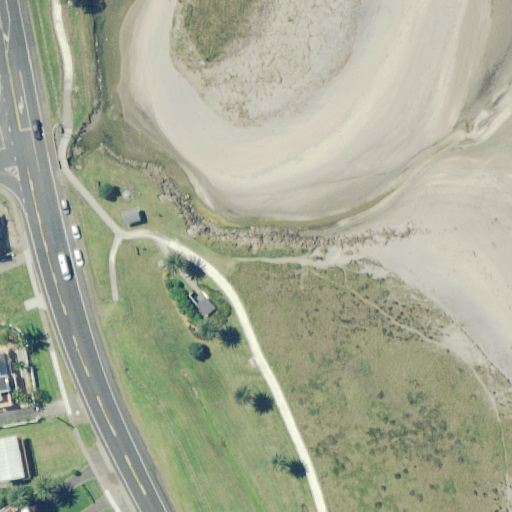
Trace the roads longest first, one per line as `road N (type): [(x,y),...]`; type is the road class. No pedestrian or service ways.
road 1 (secondary): [(24,142),(66,319),(155,511)]
road 2 (primary): [(0,1),(24,142)]
